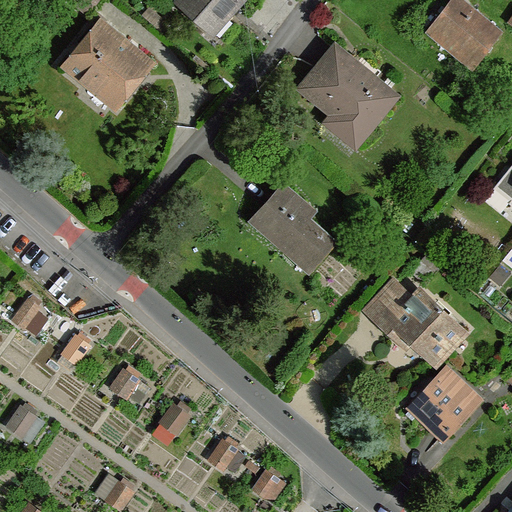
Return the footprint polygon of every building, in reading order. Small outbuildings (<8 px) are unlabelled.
[(245,0),(168,0),(167,1),(209,40),(245,0)] [(468,0),(453,0),(428,30),(475,68),(505,30),(468,0)] [(146,66),(89,21),(52,69),(110,113),(146,66)] [(336,36),(297,85),(333,113),(325,123),(359,150),(406,91),(336,36)] [(511,196),(511,200),(510,203),(511,204),(511,167),(498,185),(511,196)] [(322,209),(289,179),(251,221),(315,278),(345,245),(314,218),(322,209)] [(510,273),(502,267),(493,277),(501,284),(510,273)] [(469,330),(401,271),(369,308),(437,367),(469,330)] [(32,293),(16,316),(38,332),(55,308),(32,293)] [(144,403),(159,380),(130,361),(115,384),(144,403)] [(452,367),(411,410),(445,442),(486,398),(452,367)] [(179,397),(156,431),(175,443),(197,409),(179,397)] [(231,433),(213,455),(234,471),(251,449),(231,433)] [(259,484),(277,497),(290,479),(272,466),(259,484)]
